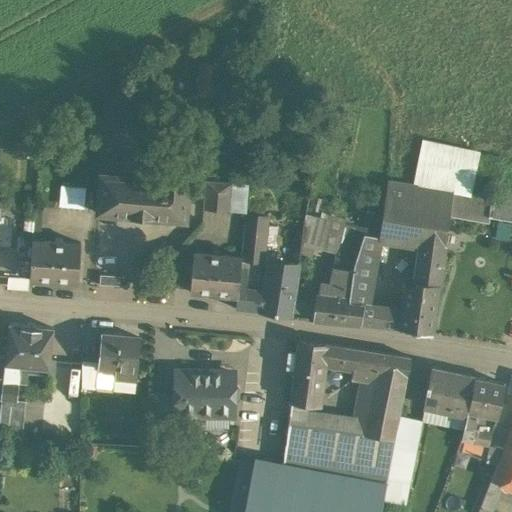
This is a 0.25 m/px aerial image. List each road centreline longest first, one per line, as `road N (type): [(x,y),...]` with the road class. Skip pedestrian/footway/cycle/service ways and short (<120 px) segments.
road 1 (residential): [(511,360),(0,299)]
road 2 (track): [(296,0),(378,78),(395,122)]
